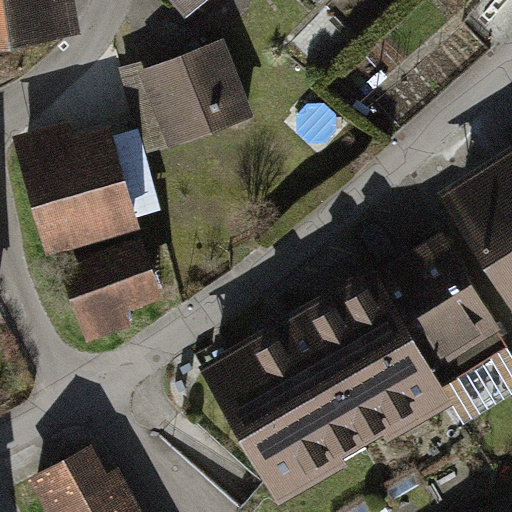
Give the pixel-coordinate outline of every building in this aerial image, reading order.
[(0,0),(0,30),(63,21),(59,0),(0,0)] [(185,0),(200,17),(219,0),(185,0)] [(235,52),(151,78),(175,154),(258,129),(235,52)] [(31,131),(62,241),(160,214),(132,115),(91,127),(88,115),(31,131)] [(511,151),(455,185),(511,280),(511,151)] [(217,367),(297,496),(468,391),(452,364),(511,327),(511,325),(449,224),(217,367)] [(157,229),(70,266),(99,334),(186,297),(157,229)] [(0,326),(16,323),(0,253),(0,326)] [(107,436),(44,471),(66,511),(165,511),(138,462),(125,469),(107,436)]
